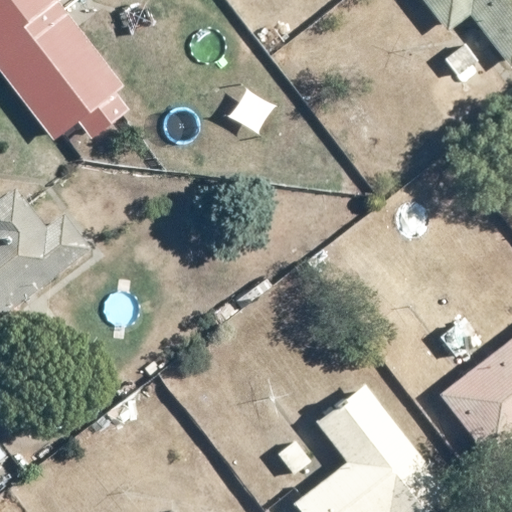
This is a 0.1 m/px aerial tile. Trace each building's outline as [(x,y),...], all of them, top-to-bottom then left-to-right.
[(0,0),(0,71),(53,142),(78,123),(90,140),(130,110),(116,91),(123,86),(59,1),(59,0),(0,0)] [(511,0),(422,0),(447,31),(469,14),(510,68),(511,66),(511,0)] [(482,56),(464,36),(435,63),(453,82),(482,56)] [(0,318),(94,250),(66,212),(45,227),(17,189),(0,201),(0,318)] [(459,314),(434,329),(454,360),(478,344),(459,314)] [(511,340),(438,395),(487,461),(511,442),(511,340)] [(349,461),(294,503),(300,511),(429,511),(450,496),(364,385),(318,421),(349,461)] [(286,430),(265,445),(288,479),(310,464),(286,430)]
